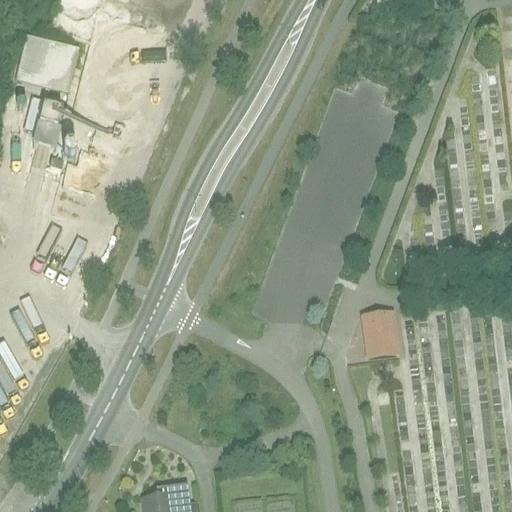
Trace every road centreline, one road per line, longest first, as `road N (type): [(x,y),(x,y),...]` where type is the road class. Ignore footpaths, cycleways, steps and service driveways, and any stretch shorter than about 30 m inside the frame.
road 1 (primary): [(157,305),(211,182),(313,0)]
road 2 (residential): [(334,511),(303,395),(273,365),(157,305)]
road 3 (primary): [(43,511),(157,305)]
